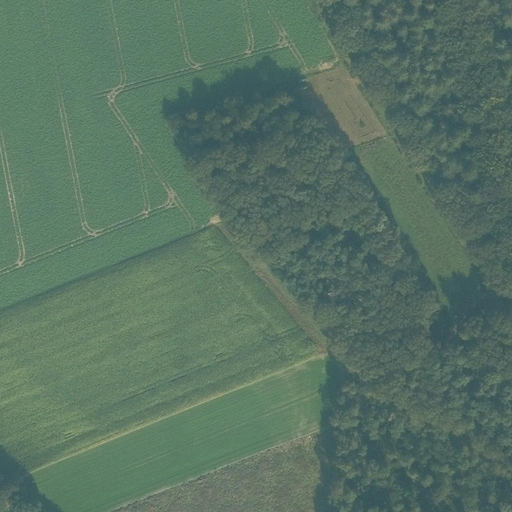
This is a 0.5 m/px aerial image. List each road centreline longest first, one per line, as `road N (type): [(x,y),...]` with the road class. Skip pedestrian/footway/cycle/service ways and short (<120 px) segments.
road 1 (track): [(511,292),(462,229),(319,0)]
road 2 (track): [(461,0),(511,234)]
